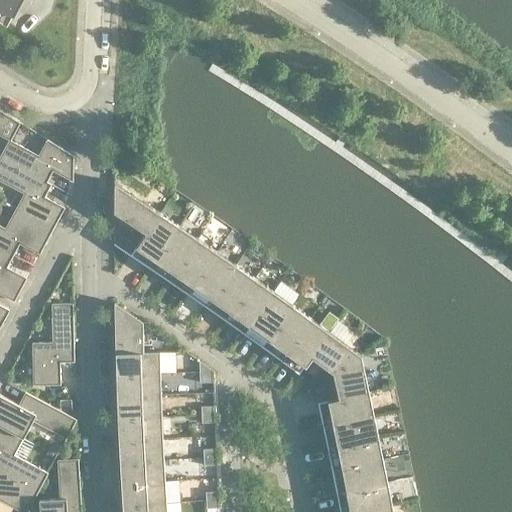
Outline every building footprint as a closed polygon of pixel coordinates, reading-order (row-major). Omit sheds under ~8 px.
[(0,0),(0,3),(13,10),(17,0),(0,0)] [(0,134),(9,140),(10,140),(11,140),(20,123),(0,110),(0,134)] [(39,155),(11,140),(10,140),(9,140),(0,156),(0,157),(47,182),(53,170),(73,181),(73,156),(47,139),(39,155)] [(47,182),(0,157),(0,180),(24,193),(15,210),(52,230),(64,207),(44,196),(51,184),(47,182)] [(138,165),(133,173),(140,177),(145,170),(138,165)] [(159,212),(113,182),(113,211),(116,213),(114,217),(113,244),(130,255),(145,232),(146,233),(159,212)] [(0,247),(13,255),(19,243),(39,254),(52,230),(15,210),(5,228),(0,225),(0,247)] [(179,225),(159,212),(146,233),(145,232),(130,255),(149,268),(179,225)] [(198,238),(179,225),(149,268),(168,281),(198,238)] [(216,251),(198,238),(168,281),(187,294),(216,251)] [(13,255),(0,247),(0,293),(14,301),(27,278),(7,267),(13,255)] [(235,264),(216,251),(187,294),(205,307),(235,264)] [(254,277),(235,264),(205,307),(224,320),(254,277)] [(273,291),(254,277),(224,320),(243,333),(273,291)] [(292,304),(273,291),(243,333),(261,347),(292,304)] [(74,339),(73,303),(52,304),(53,342),(32,342),(33,385),(60,384),(60,362),(74,361),(74,339)] [(114,309),(115,353),(143,352),(143,351),(142,321),(120,306),(119,306),(114,303),(114,309)] [(0,327),(9,310),(0,304),(0,327)] [(310,318),(292,304),(261,347),(280,360),(310,318)] [(329,331),(310,318),(280,360),(299,374),(311,356),(329,331)] [(360,354),(329,331),(311,356),(332,372),(360,354)] [(159,373),(159,351),(143,351),(143,352),(115,353),(115,374),(159,373)] [(368,392),(360,354),(332,372),(338,398),(338,399),(368,392)] [(214,371),(199,361),(199,372),(214,371)] [(214,371),(199,372),(199,382),(214,382),(214,371)] [(160,395),(159,373),(115,374),(116,396),(160,395)] [(0,394),(0,424),(23,437),(33,420),(67,438),(76,420),(76,419),(25,392),(19,404),(0,394)] [(373,415),(368,392),(338,399),(338,398),(317,402),(322,425),(373,415)] [(161,416),(160,395),(116,396),(117,418),(161,416)] [(61,399),(60,399),(61,408),(71,407),(70,399),(61,399)] [(201,406),(201,414),(216,414),(215,406),(201,406)] [(216,422),(216,414),(201,414),(202,423),(216,422)] [(378,437),(373,415),(322,425),(327,448),(378,437)] [(162,438),(161,416),(117,418),(118,440),(162,438)] [(23,437),(0,424),(0,469),(38,490),(48,473),(14,454),(23,437)] [(382,459),(378,437),(327,448),(331,470),(382,459)] [(163,459),(162,438),(118,440),(119,462),(163,459)] [(51,444),(49,448),(56,452),(60,445),(55,442),(51,444)] [(203,449),(203,457),(218,456),(217,448),(203,449)] [(44,455),(41,462),(48,466),(51,459),(45,455),(44,455)] [(218,465),(218,456),(203,457),(204,465),(218,465)] [(81,511),(79,481),(78,459),(57,460),(60,498),(39,500),(39,511),(81,511)] [(164,481),(163,459),(119,462),(120,483),(164,481)] [(387,482),(382,459),(331,470),(336,492),(387,482)] [(26,511),(38,490),(0,469),(0,499),(22,511),(26,511)] [(166,502),(164,481),(120,483),(122,505),(166,502)] [(353,511),(391,505),(387,482),(336,492),(339,511),(353,511)] [(205,492),(206,500),(220,499),(220,491),(205,492)] [(221,507),(220,499),(206,500),(206,508),(221,507)] [(166,511),(166,502),(122,505),(122,511),(166,511)]
